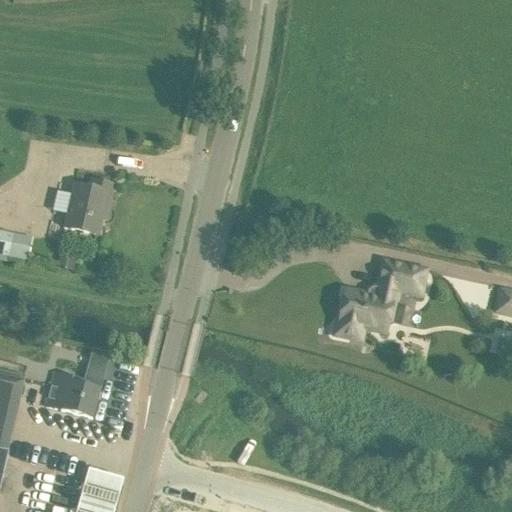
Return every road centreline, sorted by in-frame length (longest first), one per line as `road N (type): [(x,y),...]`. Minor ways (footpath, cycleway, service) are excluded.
road 1 (tertiary): [(144,464),(235,97),(250,0)]
road 2 (residential): [(144,464),(315,511)]
